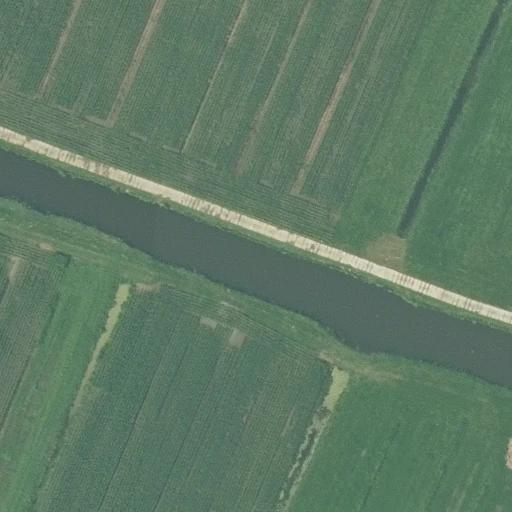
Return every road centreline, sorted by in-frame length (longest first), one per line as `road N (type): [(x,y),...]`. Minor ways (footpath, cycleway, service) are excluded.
road 1 (track): [(0,222),(149,272),(218,286),(367,357),(469,392),(477,411),(438,511)]
road 2 (track): [(511,316),(0,132)]
